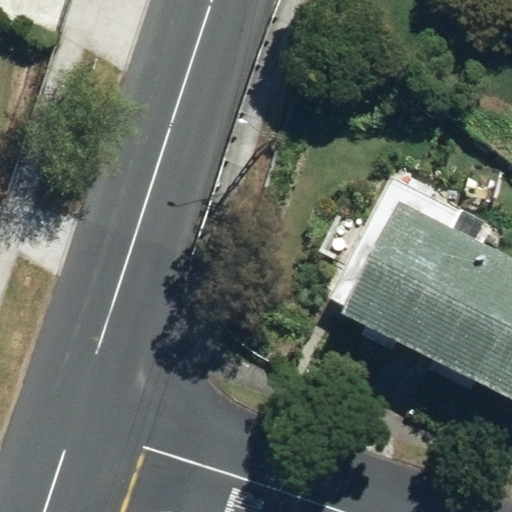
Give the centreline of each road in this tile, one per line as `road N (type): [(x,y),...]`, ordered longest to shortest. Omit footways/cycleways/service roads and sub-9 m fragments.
road 1 (secondary): [(74,415),(208,0)]
road 2 (residential): [(74,415),(368,511)]
